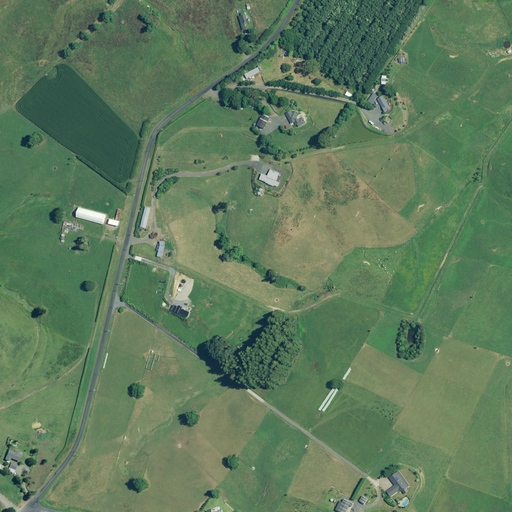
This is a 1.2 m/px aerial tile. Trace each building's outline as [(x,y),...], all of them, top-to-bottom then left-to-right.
[(248,19),(246,12),(241,14),(242,16),(239,17),(242,25),(250,22),(249,19),(248,19)] [(258,69),(246,74),(246,76),(245,77),(246,79),(247,78),(248,79),(253,77),(254,77),(254,76),(256,75),(257,76),(258,75),(258,74),(260,73),(258,69)] [(377,96),(373,93),(368,101),(372,104),(377,96)] [(391,109),(383,95),(377,99),(385,112),(391,109)] [(301,120),(299,117),(300,116),(297,111),(293,113),(292,111),(287,114),(292,124),(296,122),(298,128),(307,123),(304,118),(301,120)] [(151,208),(146,207),(141,227),(147,228),(151,208)] [(71,226),(71,224),(64,223),(62,232),(66,233),(66,232),(68,233),(68,231),(67,231),(68,225),(71,226)] [(14,452),(8,450),(4,460),(9,461),(10,458),(18,462),(22,453),(14,450),(14,452)] [(17,465),(11,463),(7,471),(13,474),(17,465)] [(411,486),(400,471),(390,478),(395,485),(387,492),(391,497),(399,491),(400,492),(402,491),(403,492),(411,486)] [(369,499),(364,496),(360,501),(365,505),(369,499)] [(354,504),(345,500),(344,503),(341,502),(337,510),(340,511),(347,511),(351,506),(353,507),(354,504)]
